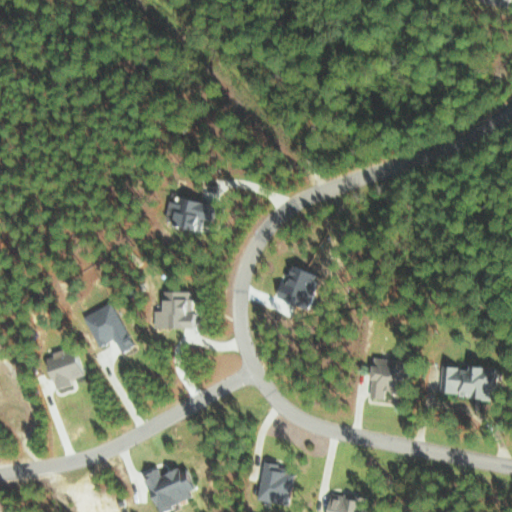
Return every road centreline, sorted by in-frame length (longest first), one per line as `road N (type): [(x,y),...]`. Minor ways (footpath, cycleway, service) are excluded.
road 1 (residential): [(511,465),(298,418),(250,368),(236,316),(247,255),(279,214),(322,190),(451,144),(511,105)]
road 2 (residential): [(250,368),(105,449),(0,470)]
